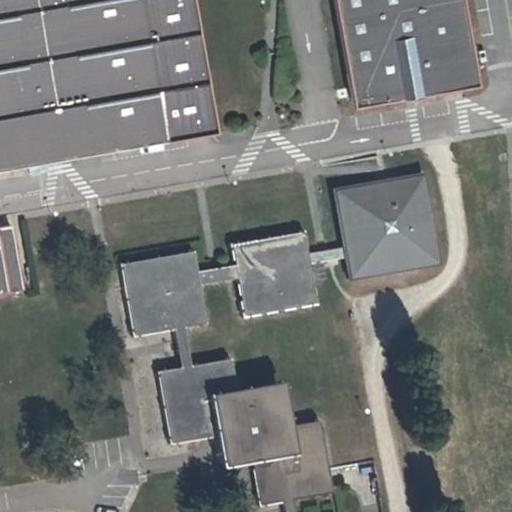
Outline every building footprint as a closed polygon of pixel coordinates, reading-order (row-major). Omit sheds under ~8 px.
[(0,0),(0,161),(62,149),(34,0),(0,0)] [(34,0),(62,149),(220,126),(197,0),(34,0)] [(338,0),(355,98),(408,89),(455,81),(479,78),(466,0),(338,0)] [(345,188),(340,196),(348,244),(349,254),(352,269),(360,275),(435,259),(439,255),(427,181),(419,176),(345,188)] [(10,227),(0,228),(0,294),(21,291),(10,227)] [(301,233),(230,245),(234,267),(235,276),(242,315),(313,304),(306,263),(305,253),(301,233)] [(322,249),(305,253),(306,263),(349,254),(348,244),(322,249)] [(192,253),(121,265),(133,336),(172,329),(182,328),(204,324),(198,284),(196,276),(192,253)] [(215,271),(196,276),(198,284),(235,276),(234,267),(215,271)] [(182,328),(172,329),(183,363),(192,362),(182,328)] [(183,363),(159,367),(172,440),(218,432),(223,465),(252,460),(259,503),(281,499),(283,511),(293,511),(290,496),(330,489),(318,420),(293,425),(285,378),(238,386),(233,355),(192,362),(183,363)]
